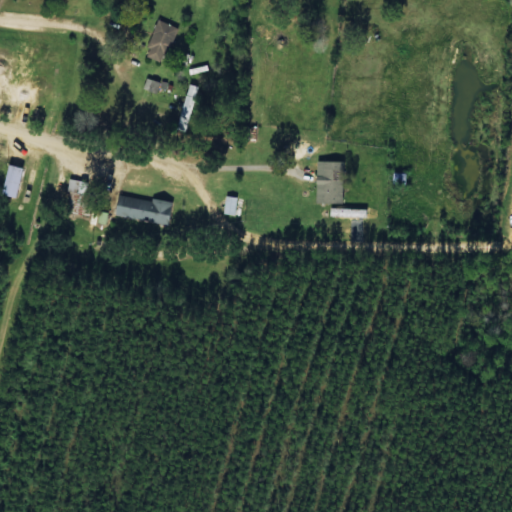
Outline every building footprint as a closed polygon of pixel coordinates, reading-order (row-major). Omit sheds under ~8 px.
[(164,63),(175,26),(156,20),(144,57),(164,63)] [(184,131),(198,86),(188,83),(175,128),(184,131)] [(314,202),(341,202),(342,160),(315,160),(314,202)] [(20,166),(7,163),(0,194),(14,196),(20,166)] [(172,204),(119,192),(114,213),(167,225),(172,204)] [(234,214),(236,196),(225,195),(223,213),(234,214)]
